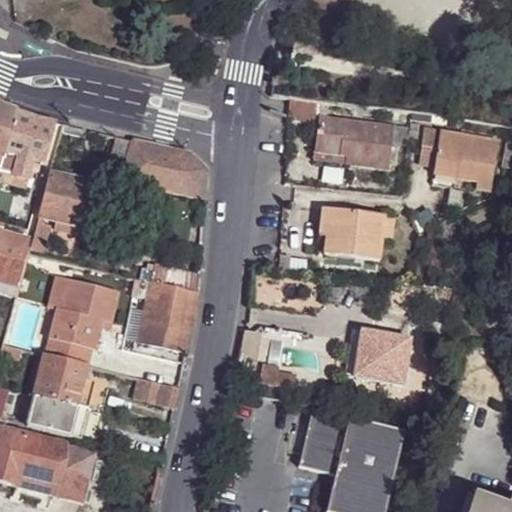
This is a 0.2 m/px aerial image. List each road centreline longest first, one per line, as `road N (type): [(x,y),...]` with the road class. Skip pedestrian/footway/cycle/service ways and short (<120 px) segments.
road 1 (tertiary): [(178,511),(221,321),(244,113)]
road 2 (residential): [(0,64),(44,83),(244,113)]
